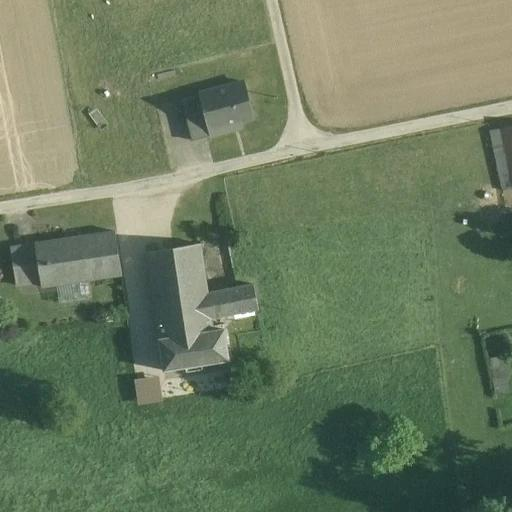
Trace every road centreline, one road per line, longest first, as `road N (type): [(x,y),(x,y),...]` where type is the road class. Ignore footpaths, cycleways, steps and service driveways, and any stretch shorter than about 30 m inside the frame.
road 1 (unclassified): [(0,206),(155,181),(307,144)]
road 2 (unclassified): [(307,144),(511,102)]
road 3 (unclassified): [(307,144),(276,0)]
